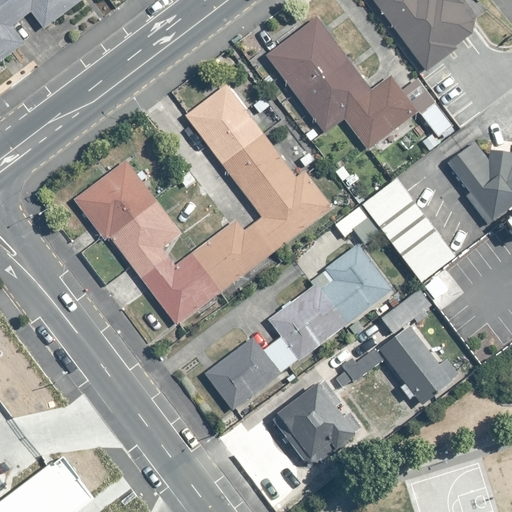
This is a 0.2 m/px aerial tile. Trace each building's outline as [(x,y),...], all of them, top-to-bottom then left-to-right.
[(81,0),(0,0),(0,61),(22,45),(9,28),(29,13),(42,30),(81,0)] [(371,0),(425,72),(456,50),(454,48),(472,35),(474,22),(461,6),(464,4),(464,0),(371,0)] [(316,18),(266,57),(324,133),(343,119),(368,152),(420,113),(391,75),(371,90),(316,18)] [(475,103),(453,74),(431,90),(453,119),(475,103)] [(180,234),(125,161),(73,200),(104,241),(108,237),(176,328),(334,209),(305,170),(295,177),(226,85),(185,116),(261,218),(244,231),(236,221),(173,267),(160,249),(180,234)] [(452,127),(433,103),(418,114),(437,139),(452,127)] [(474,142),(447,163),(470,194),(465,198),(487,227),(511,208),(511,153),(489,151),(488,159),(474,142)] [(453,256),(395,179),(343,217),(364,245),(381,233),(418,282),(453,256)] [(252,336),(201,374),(231,413),(281,375),(279,374),(297,360),(299,362),(393,291),(357,244),(323,269),(332,281),(321,290),(315,282),(265,320),(278,337),(262,349),(252,336)] [(409,325),(376,350),(421,407),(451,383),(450,382),(459,375),(445,358),(438,363),(409,325)] [(354,435),(316,385),(275,416),(310,461),(330,446),(334,451),(354,435)] [(0,491),(0,511),(83,511),(95,503),(64,456),(3,496),(0,491)]
